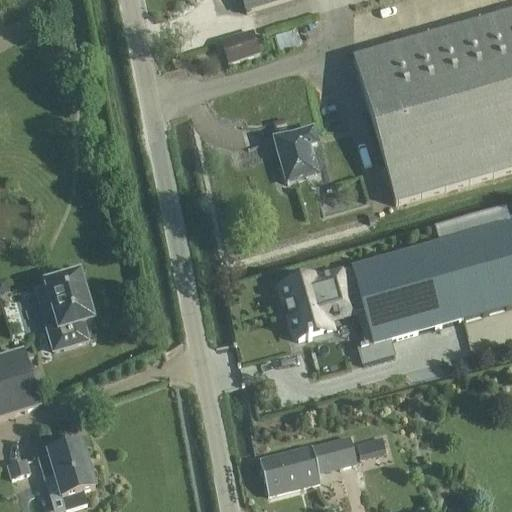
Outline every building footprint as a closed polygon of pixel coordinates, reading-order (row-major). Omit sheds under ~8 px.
[(196,0),(197,0),(239,0),(245,16),(299,0),(196,0)] [(511,174),(511,14),(352,61),(395,208),(511,174)] [(253,33),(220,43),(228,68),(261,58),(253,33)] [(304,133),(299,117),(270,125),(288,186),(317,178),(308,149),(317,146),(313,131),(304,133)] [(511,310),(511,226),(511,225),(507,208),(434,229),(438,245),(351,270),(351,271),(363,314),(373,350),(511,310)] [(317,279),(279,290),(285,309),(284,309),(285,311),(289,309),(291,317),(287,318),(287,320),(291,319),(298,344),(307,341),(308,343),(312,342),(310,338),(332,332),(329,324),(363,314),(351,271),(318,281),(317,279)] [(47,289),(44,290),(54,325),(46,327),(53,353),(87,344),(82,325),(92,323),(79,276),(75,278),(73,273),(60,277),(62,281),(46,286),(47,289)] [(0,361),(0,423),(40,410),(23,354),(0,361)] [(356,447),(359,458),(384,452),(381,440),(356,447)] [(312,451),(260,463),(268,499),(320,486),(318,478),(315,465),(336,460),(339,473),(356,469),(350,442),(312,451)] [(47,456),(48,457),(38,460),(44,483),(55,480),(64,511),(80,511),(87,510),(83,495),(95,491),(82,446),(47,456)]
